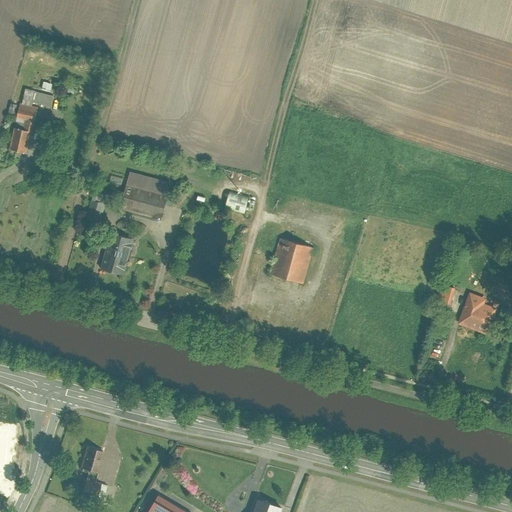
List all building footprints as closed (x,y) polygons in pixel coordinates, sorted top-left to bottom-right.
[(35,91),(32,102),(50,107),(53,96),(35,91)] [(14,128),(32,132),(38,108),(20,103),(17,117),(25,119),(24,123),(16,121),(14,128)] [(32,132),(14,128),(9,149),(27,153),(32,132)] [(170,181),(130,171),(121,208),(161,218),(170,181)] [(249,196),(230,192),(226,207),(245,211),(249,196)] [(104,204),(92,201),(88,219),(100,222),(104,204)] [(133,239),(110,233),(106,247),(108,248),(102,270),(123,275),(133,239)] [(313,245),(280,236),(270,273),(302,282),(313,245)] [(455,288),(444,285),(439,303),(451,305),(455,288)] [(486,296),(469,290),(458,322),(488,333),(497,307),(484,302),(486,296)] [(104,451),(86,446),(80,468),(88,470),(97,473),(104,451)] [(97,473),(88,470),(86,479),(95,481),(97,473)] [(82,491),(96,494),(99,483),(95,481),(86,479),(82,491)] [(97,494),(104,496),(107,484),(100,482),(97,494)] [(188,511),(156,494),(145,511),(188,511)] [(280,511),(282,507),(259,498),(253,511),(280,511)]
